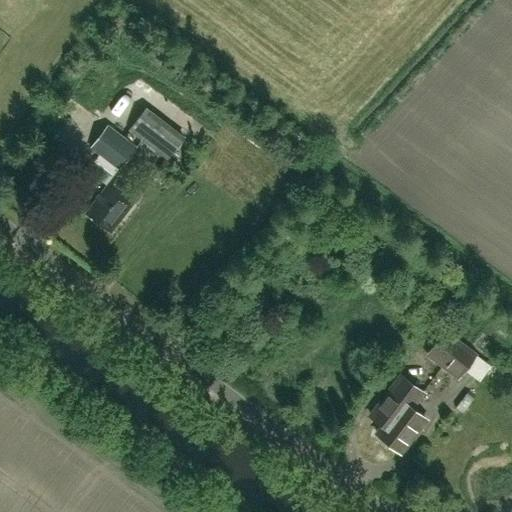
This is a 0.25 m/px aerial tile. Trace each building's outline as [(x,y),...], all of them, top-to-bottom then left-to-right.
[(185,138),(148,108),(131,128),(169,159),(185,138)] [(120,168),(138,146),(110,124),(92,146),(120,168)] [(56,152),(66,159),(74,148),(64,141),(56,152)] [(112,231),(135,200),(110,181),(87,212),(112,231)] [(443,365),(460,343),(445,332),(429,354),(443,365)] [(475,355),(460,343),(443,365),(458,376),(475,355)] [(481,380),(493,365),(478,352),(465,367),(481,380)] [(410,409),(411,408),(422,392),(401,376),(371,415),(383,425),(384,424),(383,418),(390,417),(394,412),(400,416),(407,407),(410,409)] [(384,424),(383,425),(377,434),(380,436),(381,441),(387,446),(392,445),(401,452),(426,419),(411,408),(410,409),(407,407),(400,416),(394,412),(390,417),(383,418),(384,424)]
